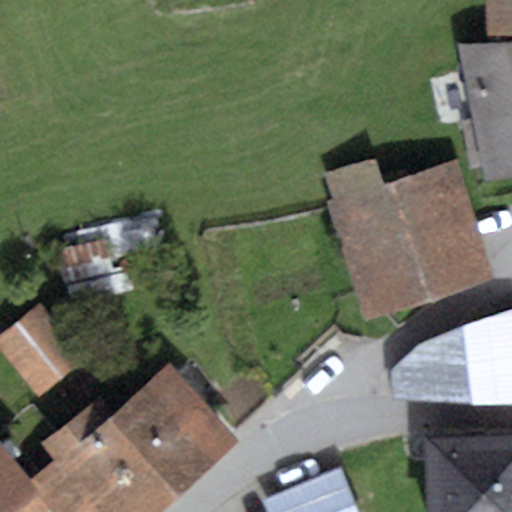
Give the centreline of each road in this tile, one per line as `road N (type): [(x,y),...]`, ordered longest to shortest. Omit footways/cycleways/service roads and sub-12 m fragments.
road 1 (unclassified): [(511,259),(272,442)]
road 2 (residential): [(272,442),(388,417),(511,415)]
